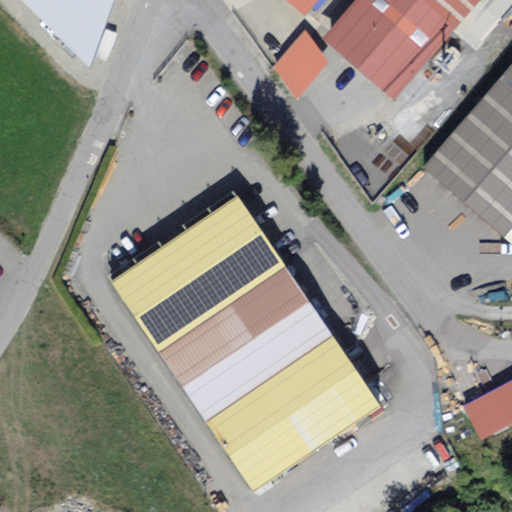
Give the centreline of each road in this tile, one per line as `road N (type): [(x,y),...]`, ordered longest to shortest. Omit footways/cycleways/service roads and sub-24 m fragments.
road 1 (residential): [(511,353),(486,354),(440,329),(187,0)]
road 2 (unclassified): [(0,328),(65,210),(149,0)]
road 3 (track): [(511,313),(465,308),(396,248),(382,254)]
